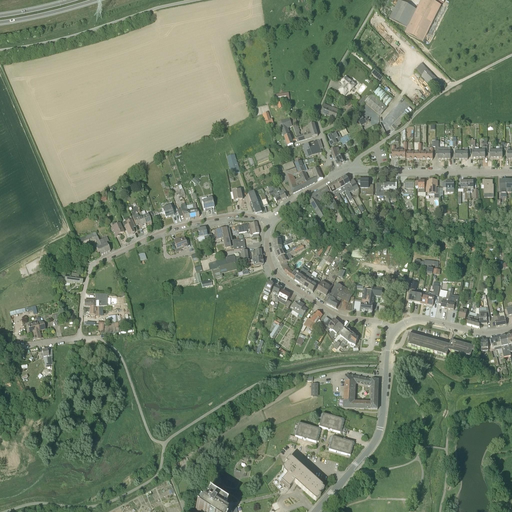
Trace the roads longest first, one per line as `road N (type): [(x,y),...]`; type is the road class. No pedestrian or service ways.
road 1 (residential): [(80,338),(93,264),(187,223),(236,214),(271,223)]
road 2 (tertiary): [(314,510),(376,438),(395,330)]
road 3 (residential): [(354,169),(434,96),(511,54)]
road 4 (residential): [(395,330),(332,314),(287,283),(268,259),(271,223)]
road 5 (residential): [(511,172),(354,169)]
road 6 (tertiary): [(395,330),(416,319),(482,334),(511,330)]
